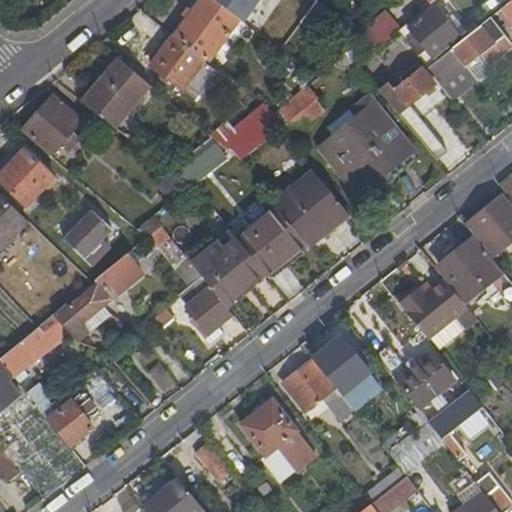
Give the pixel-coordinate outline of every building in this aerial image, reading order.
[(212,0),(197,0),(173,34),(204,57),(207,59),(237,18),(212,0)] [(296,0),(266,38),(277,46),(299,17),(312,1),(312,0),(296,0)] [(511,0),(498,12),(511,28),(511,0)] [(328,13),(312,1),(299,17),(315,29),(328,13)] [(417,39),(408,45),(417,58),(426,50),(433,58),(466,31),(457,20),(450,26),(435,8),(409,29),(417,39)] [(494,44),(504,36),(490,18),(428,69),(442,87),(467,66),(468,65),(471,68),(479,61),(476,58),(481,54),(493,45),(494,44)] [(378,20),(357,39),(369,54),(393,34),(378,20)] [(173,34),(170,32),(147,62),(181,87),(204,57),(173,34)] [(498,49),(508,41),(504,36),(494,44),(498,49)] [(499,52),(493,45),(481,54),(487,62),(499,52)] [(117,55),(82,100),(133,137),(146,118),(132,108),(151,82),(117,55)] [(479,82),(467,66),(442,87),(454,102),(479,82)] [(388,83),(379,90),(399,115),(411,105),(435,86),(421,68),(394,90),(388,83)] [(287,121),(315,97),(299,81),(268,106),(287,121)] [(83,114),(51,91),(23,127),(49,147),(60,133),(65,137),(83,114)] [(393,145),(401,138),(369,99),(355,111),(360,117),(321,149),(346,179),(361,167),(374,183),(404,159),(393,145)] [(324,111),(315,100),(280,129),(289,140),(324,111)] [(266,105),(223,141),(242,156),(287,121),(268,106),(266,105)] [(451,154),(411,105),(399,115),(438,164),(451,154)] [(196,183),(197,184),(232,157),(214,133),(174,166),(178,169),(189,177),(196,183)] [(412,152),(401,138),(393,145),(404,159),(412,152)] [(0,167),(0,182),(21,204),(51,175),(23,146),(0,167)] [(189,177),(178,169),(160,183),(170,194),(189,177)] [(308,246),(348,214),(315,173),(275,205),(278,209),(292,227),(306,244),(308,246)] [(196,183),(189,177),(170,194),(169,195),(175,201),(196,183)] [(511,178),(498,189),(502,197),(511,209),(511,178)] [(0,247),(26,223),(0,195),(0,247)] [(511,209),(502,197),(467,225),(493,259),(505,248),(511,257),(511,209)] [(59,236),(77,256),(107,228),(88,208),(59,236)] [(267,276),(306,244),(292,227),(278,209),(239,240),(263,271),(267,276)] [(188,285),(201,275),(193,265),(161,227),(147,239),(156,250),(158,248),(188,285)] [(224,303),(263,271),(239,240),(233,233),(193,265),(201,275),(205,280),(224,303)] [(464,306),(504,273),(493,259),(474,238),(436,269),(446,282),(464,306)] [(126,255),(135,266),(139,262),(131,252),(126,255)] [(135,266),(126,255),(55,314),(77,341),(118,307),(113,301),(143,276),(135,266)] [(227,308),(267,276),(263,271),(224,303),(227,308)] [(209,335),(233,315),(227,308),(224,303),(205,280),(181,299),(209,335)] [(465,333),(477,323),(464,306),(446,282),(434,292),(430,288),(423,293),(420,288),(400,305),(428,341),(430,340),(455,321),(465,333)] [(14,348),(28,366),(66,336),(51,318),(14,348)] [(439,353),(465,333),(455,321),(430,340),(439,353)] [(342,337),(313,360),(327,378),(341,396),(369,374),(342,337)] [(0,360),(14,378),(28,366),(14,348),(0,359),(0,360)] [(431,353),(395,382),(417,410),(453,381),(431,353)] [(10,381),(14,378),(0,360),(0,413),(22,396),(10,381)] [(343,422),(355,413),(341,396),(327,378),(326,379),(313,362),(284,385),(306,413),(318,403),(320,405),(326,401),(343,422)] [(30,391),(41,408),(53,401),(42,384),(30,391)] [(448,432),(480,407),(468,391),(433,418),(427,423),(444,445),(458,462),(466,455),(448,432)] [(71,401),(63,407),(47,420),(70,448),(93,428),(84,417),(95,408),(83,394),(73,403),(71,401)] [(63,407),(57,399),(41,412),(47,420),(63,407)] [(315,454),(271,401),(241,425),(266,456),(275,448),(294,471),(315,454)] [(404,475),(444,445),(427,423),(387,454),(398,467),(404,475)] [(210,473),(223,462),(207,442),(194,452),(210,473)] [(56,453),(74,475),(84,467),(66,445),(56,453)] [(0,468),(10,481),(20,473),(2,450),(0,452),(0,468)] [(398,467),(363,495),(371,505),(375,501),(388,491),(405,477),(404,475),(398,467)] [(395,499),(412,485),(405,477),(388,491),(395,499)] [(179,479),(143,506),(148,511),(199,511),(203,509),(179,479)] [(511,501),(499,485),(484,496),(496,511),(505,511),(511,507),(511,501)] [(395,499),(388,491),(375,501),(379,507),(381,509),(395,499)] [(496,511),(484,496),(481,492),(454,511),(496,511)]
